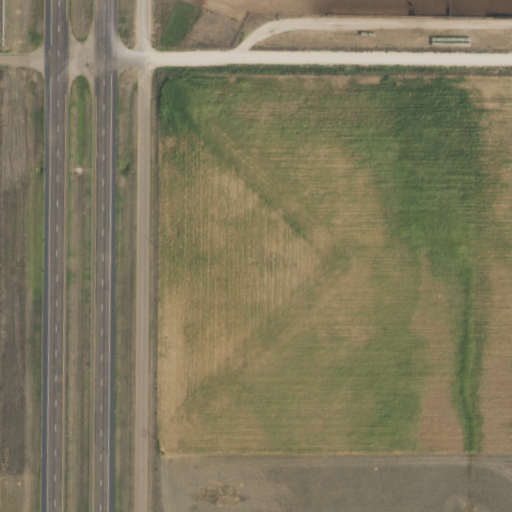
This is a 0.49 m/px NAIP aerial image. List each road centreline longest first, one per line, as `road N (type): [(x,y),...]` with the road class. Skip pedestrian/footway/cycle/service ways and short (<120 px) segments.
road 1 (primary): [(53,0),(46,511)]
road 2 (primary): [(93,511),(97,0)]
road 3 (residential): [(0,56),(511,58)]
